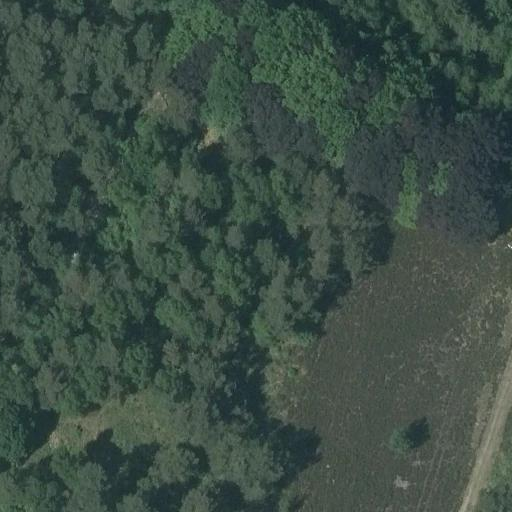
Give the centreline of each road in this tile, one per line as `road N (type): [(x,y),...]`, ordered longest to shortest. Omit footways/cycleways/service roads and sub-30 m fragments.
road 1 (track): [(0,375),(169,64),(191,48),(215,0)]
road 2 (track): [(511,205),(413,178),(191,48)]
road 3 (track): [(511,353),(467,511)]
